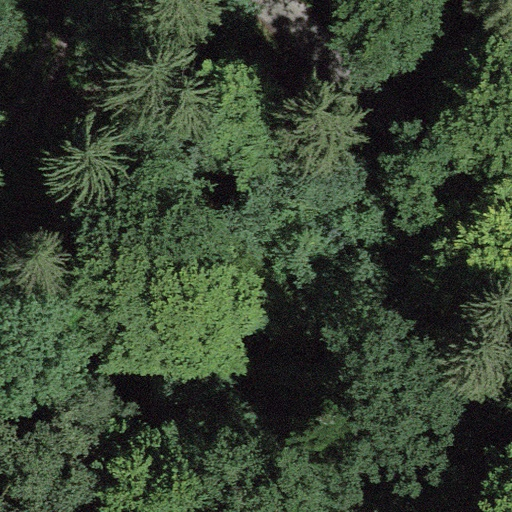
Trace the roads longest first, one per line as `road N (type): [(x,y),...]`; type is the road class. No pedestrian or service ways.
road 1 (unclassified): [(511,220),(269,0)]
road 2 (track): [(0,133),(70,89),(204,63),(223,0)]
road 3 (track): [(204,63),(352,69)]
